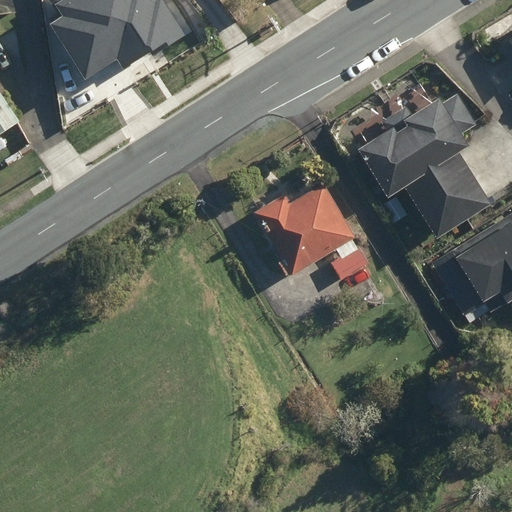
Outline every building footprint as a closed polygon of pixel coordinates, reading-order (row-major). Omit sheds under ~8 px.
[(54,0),(65,16),(54,24),(89,77),(121,56),(128,67),(184,31),(164,1),(160,3),(158,0),(54,0)] [(511,36),(501,47),(511,58),(511,36)] [(0,134),(19,122),(0,92),(0,134)] [(390,127),(363,145),(393,192),(410,181),(442,231),(494,197),(463,148),(473,141),(466,130),(478,122),(459,92),(447,100),(443,94),(412,114),(408,107),(386,121),(390,127)] [(6,160),(10,166),(23,157),(19,151),(6,160)] [(254,212),(293,274),(356,235),(323,182),(290,203),(284,194),(254,212)] [(511,211),(504,217),(508,222),(462,252),(490,295),(506,285),(511,294),(511,211)] [(330,262),(342,280),(370,264),(358,246),(330,262)]
